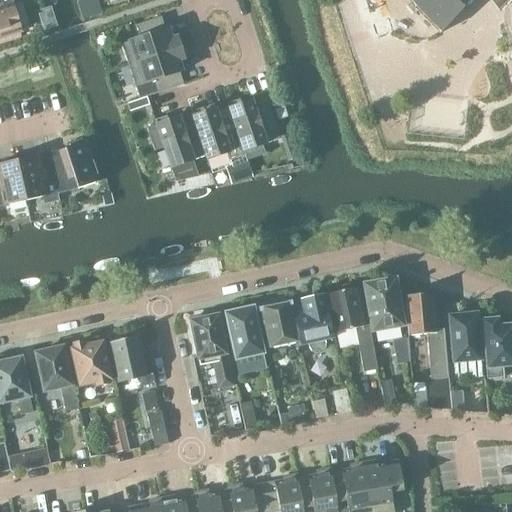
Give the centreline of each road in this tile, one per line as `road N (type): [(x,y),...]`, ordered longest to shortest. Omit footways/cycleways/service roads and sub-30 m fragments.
road 1 (residential): [(511,299),(395,260),(159,301)]
road 2 (residential): [(191,457),(415,425)]
road 3 (residential): [(0,493),(191,457)]
road 4 (residential): [(199,3),(212,68),(230,73),(249,55),(229,0)]
road 5 (residential): [(159,301),(0,337)]
road 6 (residential): [(191,457),(159,301)]
